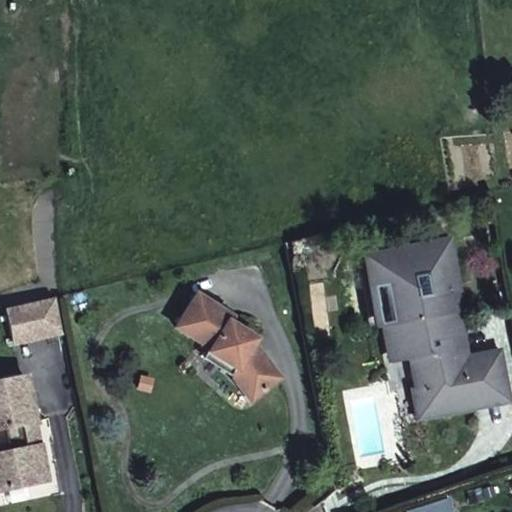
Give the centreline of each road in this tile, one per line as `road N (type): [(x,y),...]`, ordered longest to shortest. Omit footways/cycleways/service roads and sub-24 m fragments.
road 1 (unknown): [(246,511),(283,464),(293,392),(275,322),(231,264)]
road 2 (unknown): [(330,511),(470,454),(489,426),(494,380)]
